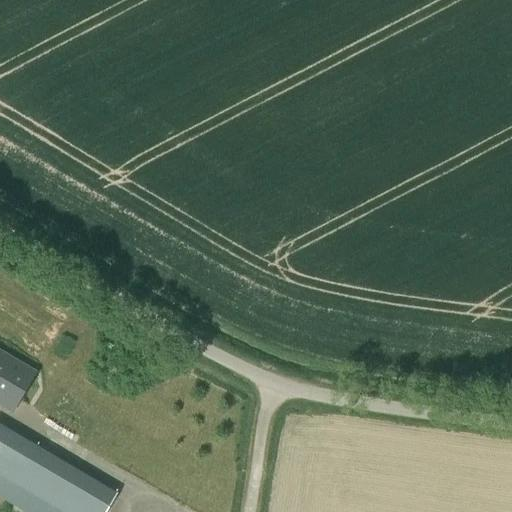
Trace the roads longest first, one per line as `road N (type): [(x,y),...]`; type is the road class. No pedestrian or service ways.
road 1 (unclassified): [(511,425),(293,399),(0,231)]
road 2 (unknown): [(279,392),(243,511)]
